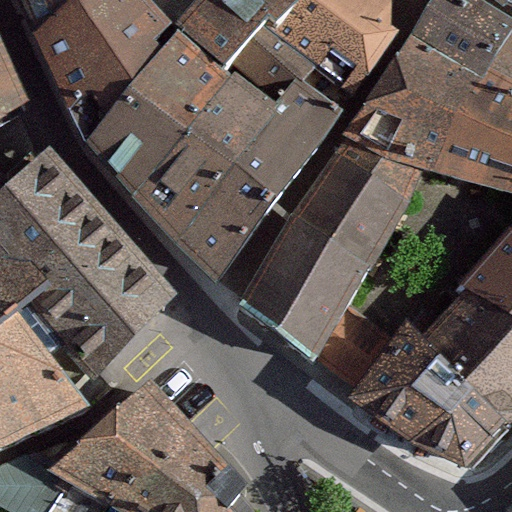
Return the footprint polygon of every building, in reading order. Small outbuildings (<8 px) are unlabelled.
[(35,0),(55,43),(111,165),(237,296),(354,122),(402,46),(381,39),(382,0),(207,0),(168,46),(123,0),(35,0)] [(511,27),(464,0),(372,144),(439,186),(511,200),(511,27)] [(0,171),(4,169),(0,158),(0,136),(7,149),(47,123),(28,90),(0,29),(0,171)] [(439,186),(372,144),(265,314),(376,384),(401,345),(357,317),(439,186)] [(31,330),(86,406),(194,322),(66,169),(30,202),(4,169),(0,171),(0,270),(41,319),(31,330)] [(415,325),(376,384),(370,395),(476,463),(511,428),(511,254),(452,346),(415,325)] [(0,455),(3,459),(95,417),(86,406),(31,330),(41,319),(0,270),(0,455)] [(152,382),(47,470),(30,462),(0,481),(0,505),(11,511),(133,511),(214,447),(152,382)] [(133,511),(225,511),(245,489),(214,447),(133,511)] [(259,511),(245,489),(225,511),(259,511)]
